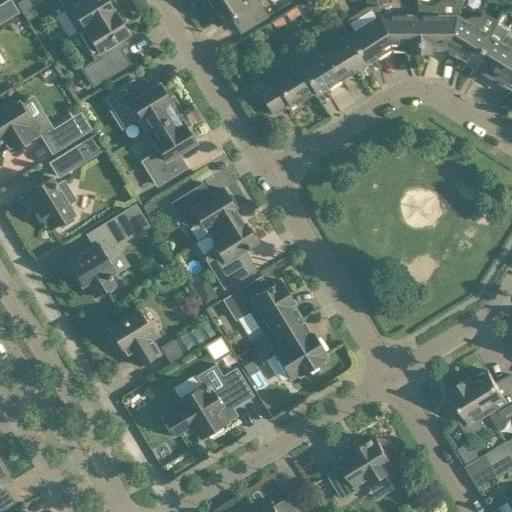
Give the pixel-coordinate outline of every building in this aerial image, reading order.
[(0,21),(17,12),(9,0),(0,5),(0,21)] [(54,0),(61,10),(64,8),(79,32),(118,8),(112,0),(54,0)] [(216,0),(206,7),(218,26),(232,17),(241,32),(267,16),(256,0),(216,0)] [(447,48),(455,16),(460,0),(449,0),(440,0),(432,5),(418,5),(418,16),(418,52),(429,52),(429,48),(447,48)] [(389,48),(380,16),(377,6),(367,6),(348,19),(342,27),(348,36),(364,63),(389,48)] [(125,20),(118,8),(79,32),(96,60),(82,68),(92,85),(128,63),(119,48),(122,47),(117,40),(129,33),(122,22),(125,20)] [(487,36),(488,36),(496,23),(497,21),(482,11),(480,17),(476,16),(474,16),(471,17),(469,18),(464,22),(455,16),(447,48),(471,63),(487,36)] [(418,52),(418,16),(380,16),(389,48),(406,48),(406,52),(418,52)] [(495,78),(511,51),(498,43),(506,30),(496,23),(488,36),(487,36),(471,63),(481,69),(495,78)] [(348,36),(323,51),(340,78),(364,63),(348,36)] [(340,78),(323,51),(299,66),(314,90),(313,91),(315,93),(325,87),(340,78)] [(511,51),(495,78),(511,88),(511,51)] [(314,90),(297,64),(272,79),(274,81),(258,91),(271,114),(283,106),(281,103),(285,101),(289,106),(313,91),(314,90)] [(181,110),(173,97),(169,99),(160,84),(141,95),(133,81),(104,99),(122,127),(139,117),(147,131),(181,110)] [(19,102),(0,113),(0,142),(4,140),(11,151),(34,137),(41,132),(34,121),(32,122),(19,102)] [(189,124),(181,110),(147,131),(156,145),(151,149),(154,154),(143,161),(157,184),(185,167),(177,153),(195,141),(186,126),(189,124)] [(52,152),(82,133),(73,118),(42,136),(52,152)] [(89,157),(81,144),(50,163),(59,176),(89,157)] [(50,177),(46,179),(29,189),(40,206),(35,209),(44,224),(46,222),(50,229),(59,224),(60,227),(72,220),(70,217),(73,215),(66,204),(74,199),(63,181),(56,185),(55,183),(53,183),(50,177)] [(230,194),(227,193),(224,188),(210,197),(202,184),(185,194),(172,203),(184,223),(192,225),(199,221),(207,235),(237,217),(231,208),(234,206),(233,204),(234,201),(230,194)] [(80,258),(69,265),(81,285),(86,281),(96,296),(113,286),(114,285),(109,278),(112,277),(110,274),(115,271),(109,260),(120,254),(115,245),(133,234),(147,225),(138,210),(134,212),(131,207),(121,214),(105,224),(88,234),(95,246),(79,256),(80,258)] [(256,241),(253,236),(254,234),(249,226),(247,226),(245,223),(242,225),(237,217),(207,235),(215,247),(208,251),(206,259),(224,288),(237,279),(254,269),(243,249),(256,241)] [(260,278),(243,288),(224,300),(236,318),(250,310),(268,339),(299,319),(290,303),(293,301),(280,280),(267,288),(260,278)] [(210,289),(197,297),(203,308),(216,300),(210,289)] [(139,310),(125,318),(108,329),(110,332),(108,334),(114,344),(117,343),(124,354),(131,350),(140,365),(159,354),(149,339),(155,336),(139,310)] [(326,354),(316,339),(313,333),(309,335),(299,319),(268,339),(275,351),(274,352),(289,377),(298,372),(300,375),(308,370),(317,373),(318,364),(325,360),(323,357),(326,354)] [(162,347),(170,361),(180,354),(172,341),(162,347)] [(254,350),(239,360),(250,377),(259,371),(256,367),(262,363),(254,350)] [(230,355),(222,360),(227,368),(235,363),(230,355)] [(236,369),(223,377),(215,364),(195,376),(200,384),(178,398),(180,403),(161,415),(173,434),(182,428),(185,432),(194,426),(202,438),(227,422),(226,420),(235,415),(231,407),(251,395),(236,369)] [(511,409),(511,374),(501,381),(503,384),(498,387),(488,370),(469,381),(488,412),(500,431),(506,427),(508,419),(505,414),(511,409)] [(469,381),(468,378),(451,388),(453,391),(450,393),(460,410),(455,413),(469,436),(484,427),(478,418),(488,412),(469,381)] [(394,471),(389,464),(392,462),(386,452),(388,448),(388,444),(386,441),(382,439),(378,440),(374,442),(372,439),(351,452),(352,454),(340,461),(342,466),(329,474),(343,497),(358,488),(355,484),(367,477),(372,485),(394,471)] [(493,465),(511,453),(511,451),(507,442),(486,455),(493,465)] [(511,467),(511,453),(493,465),(499,476),(511,467)] [(0,462),(0,511),(6,511),(15,507),(2,486),(10,481),(5,474),(7,473),(0,462)] [(291,511),(299,507),(292,496),(275,507),(273,503),(258,511),(291,511)]
